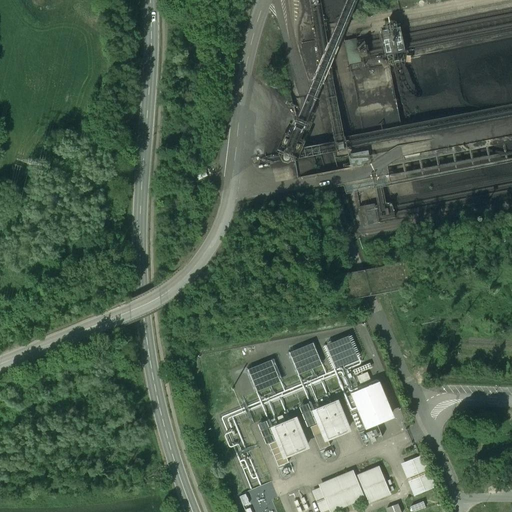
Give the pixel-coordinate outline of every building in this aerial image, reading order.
[(511,38),(389,62),(401,127),(511,105),(511,38)] [(511,134),(384,160),(389,185),(388,186),(390,199),(511,175),(511,134)] [(378,202),(359,206),(362,224),(357,225),(359,236),(392,230),(387,202),(379,204),(378,202)] [(366,371),(355,375),(357,381),(368,377),(366,371)] [(394,418),(379,382),(378,382),(350,393),(356,408),(365,430),(394,418)] [(351,431),(338,400),(330,403),(313,410),(311,411),(317,425),(311,427),(320,450),(330,446),(328,441),(351,431)] [(309,448),(296,417),(289,420),(271,428),(270,428),(275,441),(269,444),(278,467),(288,463),(286,458),(309,448)] [(420,457),(404,464),(416,494),(433,487),(420,457)] [(353,470),(318,485),(320,488),(312,491),(320,511),(323,511),(329,510),(329,511),(332,511),(364,499),(364,498),(366,497),(369,504),(391,495),(379,466),(355,476),(353,470)] [(414,511),(425,508),(423,502),(410,507),(412,511),(414,511)]
